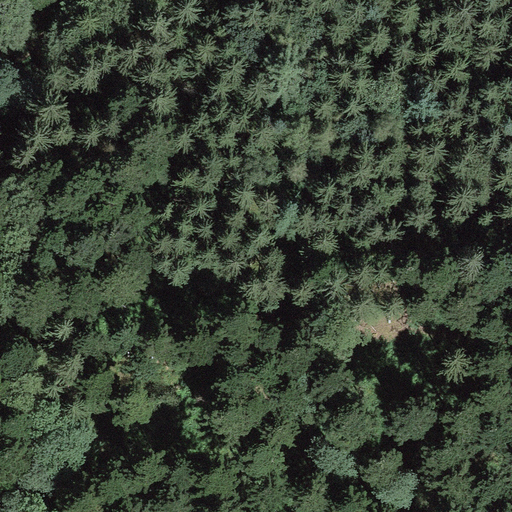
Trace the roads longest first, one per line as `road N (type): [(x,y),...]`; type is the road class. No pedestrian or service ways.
road 1 (track): [(148,511),(112,429),(60,360),(0,321)]
road 2 (track): [(206,0),(104,51),(0,73)]
